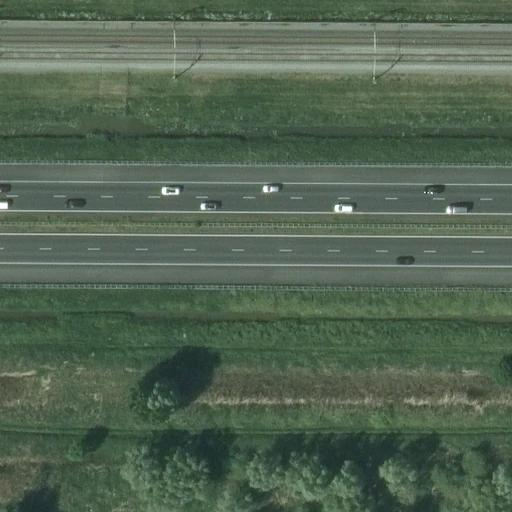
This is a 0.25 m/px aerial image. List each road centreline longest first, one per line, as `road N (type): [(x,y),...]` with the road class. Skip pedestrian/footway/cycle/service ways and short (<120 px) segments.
road 1 (motorway): [(0,251),(511,254)]
road 2 (track): [(0,4),(511,7)]
road 3 (motorway): [(511,197),(0,195)]
